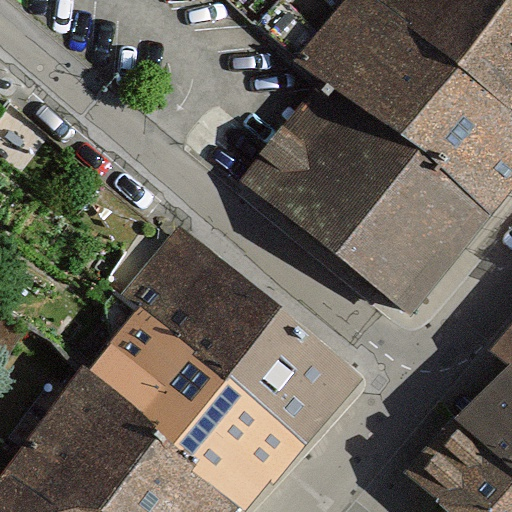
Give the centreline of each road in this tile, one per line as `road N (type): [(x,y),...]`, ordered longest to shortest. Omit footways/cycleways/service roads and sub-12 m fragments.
road 1 (residential): [(0,33),(419,382)]
road 2 (residential): [(299,511),(419,382)]
road 3 (residential): [(511,266),(419,382)]
